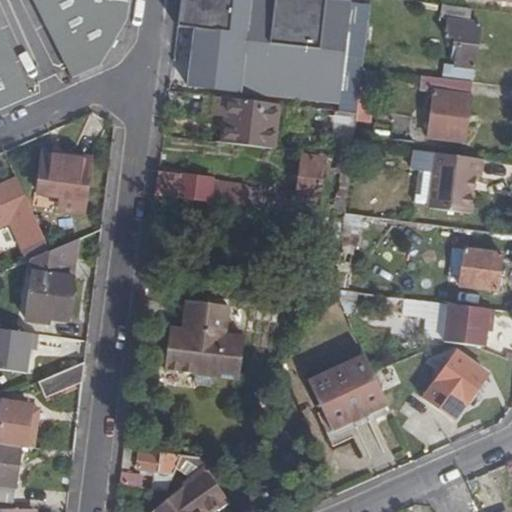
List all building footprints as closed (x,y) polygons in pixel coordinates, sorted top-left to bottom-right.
[(33,0),(73,79),(109,63),(125,41),(129,3),(103,0),(33,0)] [(198,0),(179,0),(176,35),(194,37),(198,0)] [(362,71),(363,70),(371,0),(198,0),(194,37),(188,88),(213,91),(259,96),(338,105),(337,113),(357,116),(360,88),(362,71)] [(446,21),(469,25),(471,12),(440,9),(439,21),(446,22),(446,21)] [(479,26),(469,25),(446,21),(446,22),(444,40),(449,41),(448,49),(456,51),(454,67),(453,69),(473,71),(479,26)] [(0,111),(30,98),(0,32),(0,111)] [(472,83),(473,71),(453,69),(454,67),(445,66),(444,80),(472,83)] [(377,73),(362,71),(360,88),(375,89),(377,73)] [(433,94),(469,99),(481,100),(483,89),(421,81),(419,92),(433,94)] [(259,96),(213,91),(212,99),(214,99),(258,105),(259,96)] [(464,144),(469,99),(433,94),(427,139),(464,144)] [(222,146),(272,151),(278,107),(258,105),(214,99),(212,118),(225,119),(222,146)] [(339,160),(351,161),(353,144),(357,116),(337,113),(336,113),(331,158),(339,160)] [(480,179),(482,160),(436,155),(431,188),(425,193),(425,200),(429,205),(429,210),(470,214),(474,179),(480,179)] [(60,169),(61,159),(43,156),(42,167),(60,169)] [(89,162),(61,159),(60,169),(42,167),(38,197),(61,200),(59,212),(82,215),(89,162)] [(322,172),(323,161),(303,159),(298,201),(317,203),(321,180),(325,180),(326,173),(322,172)] [(344,221),(345,217),(351,161),(339,160),(331,220),(344,221)] [(158,174),(155,198),(227,207),(229,196),(211,193),(212,184),(181,179),(182,177),(158,174)] [(0,275),(2,275),(0,270),(0,227),(11,223),(23,251),(44,242),(17,182),(0,189),(0,275)] [(243,209),(259,211),(262,189),(253,187),(250,204),(243,204),(243,209)] [(33,261),(49,254),(44,242),(23,251),(28,263),(33,261)] [(68,322),(75,242),(49,254),(33,261),(26,321),(49,324),(50,319),(68,322)] [(496,294),(501,257),(464,252),(460,289),(496,294)] [(337,295),(347,316),(357,312),(359,298),(337,295)] [(442,343),(483,348),(485,333),(486,326),(491,326),(493,311),(426,302),(422,338),(442,340),(442,343)] [(186,304),(182,333),(180,344),(167,343),(163,373),(237,383),(242,341),(224,339),(227,310),(186,304)] [(0,369),(27,373),(32,333),(0,329),(0,369)] [(180,344),(182,333),(169,332),(167,343),(180,344)] [(477,388),(486,375),(455,353),(422,399),(452,421),(466,402),(477,388)] [(334,431),(386,408),(363,355),(310,379),(334,431)] [(45,400),(82,383),(84,363),(38,384),(45,400)] [(482,392),(477,388),(466,402),(472,406),(482,392)] [(26,447),(32,406),(26,406),(26,401),(14,399),(13,404),(3,403),(0,418),(0,417),(0,442),(22,446),(26,447)] [(26,447),(34,448),(39,407),(32,406),(26,447)] [(0,442),(0,499),(15,501),(22,446),(0,442)] [(166,493),(175,469),(180,457),(157,454),(156,458),(131,454),(129,470),(155,473),(152,491),(166,493)] [(215,506),(225,498),(214,484),(217,481),(209,461),(180,457),(175,469),(193,482),(157,511),(203,511),(214,504),(215,506)] [(121,475),(119,486),(140,489),(142,478),(121,475)]
